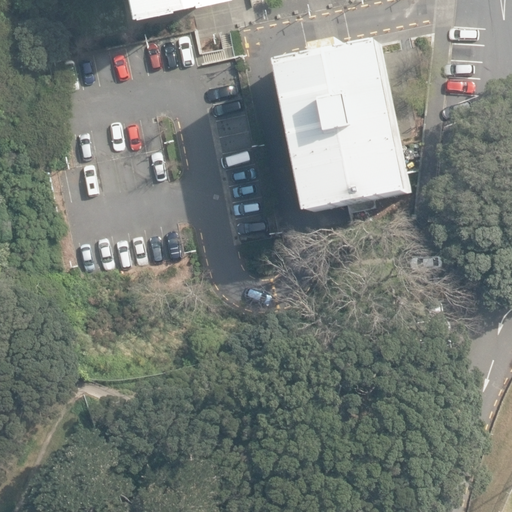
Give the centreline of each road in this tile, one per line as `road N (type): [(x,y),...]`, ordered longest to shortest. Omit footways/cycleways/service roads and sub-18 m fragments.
road 1 (unclassified): [(497,340),(482,276),(484,176),(508,71)]
road 2 (unknown): [(418,318),(278,303),(246,288)]
